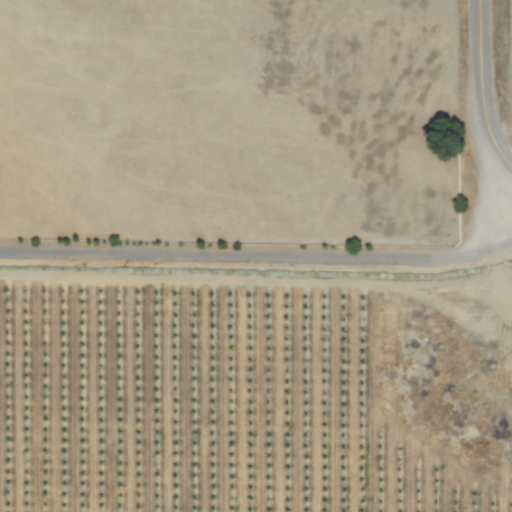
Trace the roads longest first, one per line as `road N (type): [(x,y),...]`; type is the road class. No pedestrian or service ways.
road 1 (residential): [(0,249),(424,258),(511,241)]
road 2 (tertiary): [(511,176),(490,155),(479,107),(477,0)]
